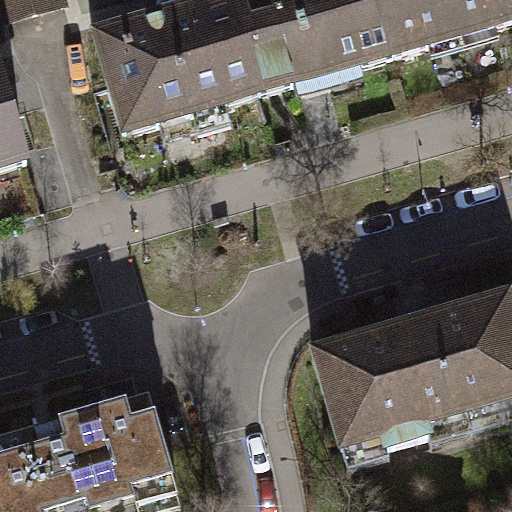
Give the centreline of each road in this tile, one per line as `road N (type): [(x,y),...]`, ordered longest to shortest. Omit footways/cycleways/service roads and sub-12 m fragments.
road 1 (residential): [(511,219),(310,278),(210,358)]
road 2 (residential): [(210,358),(129,334),(0,370)]
road 3 (residential): [(210,358),(244,511)]
